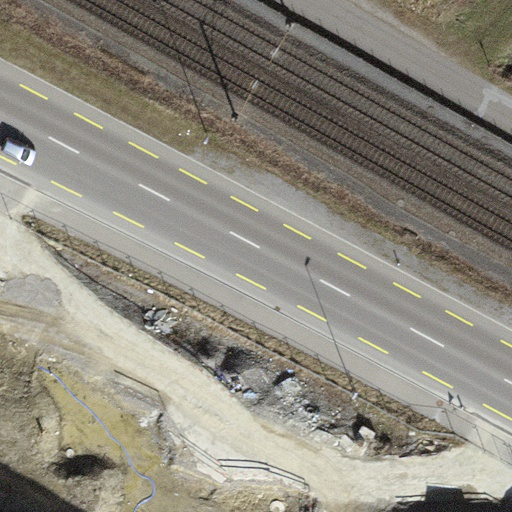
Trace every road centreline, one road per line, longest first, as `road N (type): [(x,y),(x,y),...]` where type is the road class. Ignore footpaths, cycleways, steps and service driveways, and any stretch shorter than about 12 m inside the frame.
road 1 (primary): [(0,121),(511,382)]
road 2 (residential): [(287,0),(511,129)]
